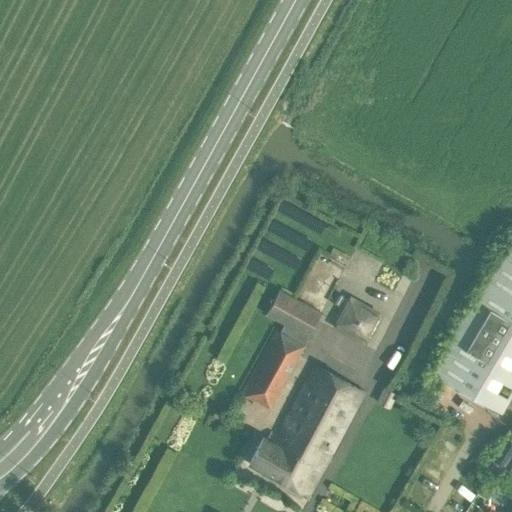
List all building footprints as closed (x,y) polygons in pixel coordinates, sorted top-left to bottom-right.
[(432,371),(487,403),(511,360),(511,263),(499,256),(432,371)] [(241,393),(269,407),(319,312),(277,289),(266,314),(285,324),(280,333),(276,330),(241,393)] [(336,326),(369,339),(382,307),(348,294),(336,326)] [(249,462),(308,494),(363,389),(314,364),(272,443),(262,437),(249,462)] [(377,401),(388,407),(395,393),(384,387),(377,401)] [(511,473),(511,445),(500,466),(511,473)]
